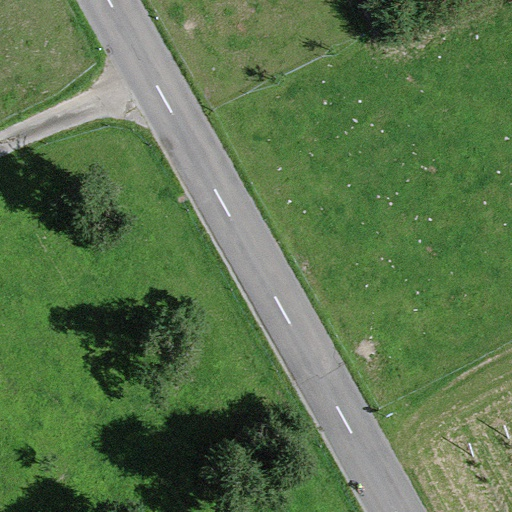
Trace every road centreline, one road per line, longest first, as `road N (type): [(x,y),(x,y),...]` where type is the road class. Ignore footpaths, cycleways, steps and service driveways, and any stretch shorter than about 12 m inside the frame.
road 1 (tertiary): [(103,0),(397,511)]
road 2 (track): [(0,149),(152,87)]
